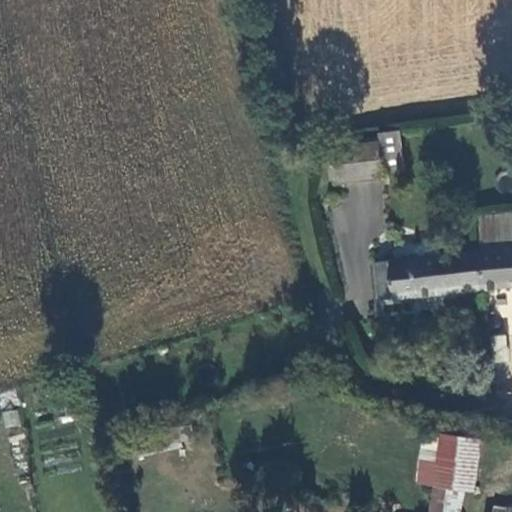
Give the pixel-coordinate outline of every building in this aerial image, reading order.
[(386,173),(405,171),(401,140),(382,142),(386,173)] [(386,173),(382,142),(335,147),(339,183),(386,179),(386,173)] [(511,214),(479,217),(483,250),(511,246),(511,214)] [(511,246),(483,250),(487,289),(511,286),(511,246)] [(381,299),(487,289),(483,250),(378,265),(381,299)] [(196,427),(179,430),(181,445),(198,443),(196,427)] [(480,440),(424,433),(418,484),(434,486),(432,511),(461,511),(466,489),(475,490),(480,440)]
